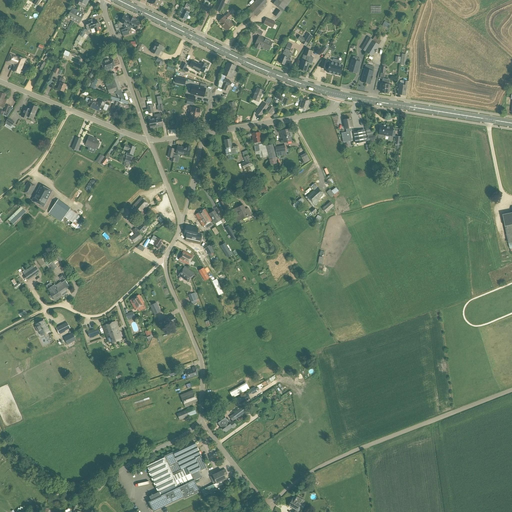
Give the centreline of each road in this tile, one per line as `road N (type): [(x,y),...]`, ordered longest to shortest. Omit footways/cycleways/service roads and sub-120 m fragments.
road 1 (unclassified): [(270,506),(305,474),(351,451),(511,390)]
road 2 (primary): [(337,94),(251,64),(117,0)]
road 3 (track): [(0,332),(61,303),(101,313),(165,260)]
road 4 (primary): [(511,124),(337,94)]
road 5 (unclassified): [(201,420),(199,352),(169,284),(166,255)]
road 6 (residential): [(0,81),(149,140)]
road 7 (unclassified): [(86,511),(104,480),(201,420)]
road 8 (residential): [(149,140),(104,0)]
road 9 (residential): [(203,133),(325,112),(337,94)]
